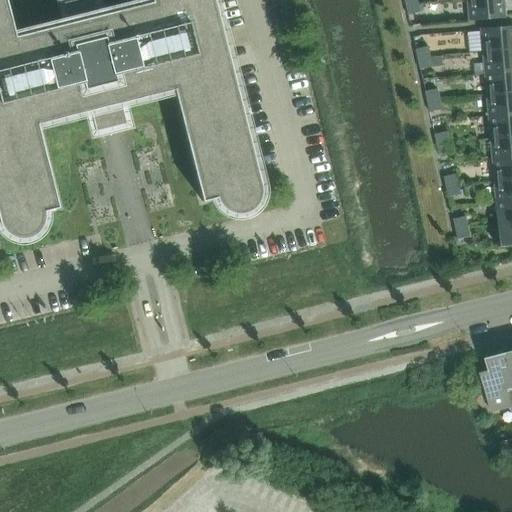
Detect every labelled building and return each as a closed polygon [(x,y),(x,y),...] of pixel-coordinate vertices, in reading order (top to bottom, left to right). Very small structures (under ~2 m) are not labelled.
[(71,23),(15,37),(5,0),(0,0),(0,224),(0,225),(1,227),(3,230),(5,232),(6,233),(9,235),(11,236),(13,237),(16,238),(18,238),(21,239),(23,239),(26,238),(28,238),(31,237),(33,236),(35,234),(37,233),(39,231),(40,229),(42,227),(43,224),(44,222),(45,219),(45,217),(45,214),(44,211),(58,208),(37,124),(93,110),(98,108),(102,122),(109,121),(116,119),(112,105),(118,103),(118,104),(174,90),(202,201),(216,198),(217,200),(218,203),(219,205),(221,207),(223,209),(225,210),(227,211),(230,212),(232,213),(235,214),(237,214),(240,214),(242,213),(245,213),(247,212),(249,211),(252,209),(254,208),(255,206),(257,204),(258,202),(259,200),(260,197),(261,195),(261,193),(261,191),(261,189),(261,187),(225,44),(217,45),(211,21),(219,19),(213,0),(150,0),(152,3),(96,17),(91,18),(87,4),(73,8),(76,22),(71,23)] [(504,17),(502,0),(466,0),(468,20),(504,17)] [(420,12),(417,2),(405,5),(407,15),(420,12)] [(511,27),(480,30),(482,52),(511,49),(511,27)] [(429,57),(427,47),(415,49),(417,59),(429,57)] [(511,49),(482,52),(484,73),(511,70),(511,49)] [(432,67),(429,57),(417,59),(419,70),(432,67)] [(511,70),(484,73),(485,95),(511,92),(511,70)] [(439,99),(437,89),(424,92),(426,102),(439,99)] [(511,92),(485,95),(487,117),(511,114),(511,92)] [(441,109),(439,99),(426,102),(429,112),(441,109)] [(511,114),(487,117),(489,138),(511,136),(511,114)] [(448,142),(446,132),(434,134),(436,145),(448,142)] [(511,136),(489,138),(491,160),(511,158),(511,136)] [(450,152),(448,142),(436,145),(438,155),(450,152)] [(511,158),(491,160),(493,182),(511,179),(511,158)] [(458,184),(455,174),(443,177),(445,187),(458,184)] [(511,179),(493,182),(495,203),(511,201),(511,179)] [(460,194),(458,184),(445,187),(448,197),(460,194)] [(511,201),(495,203),(497,225),(511,223),(511,201)] [(467,227),(465,217),(453,219),(455,229),(467,227)] [(511,223),(497,225),(499,247),(511,245),(511,223)] [(469,237),(467,227),(455,229),(457,240),(469,237)] [(511,366),(508,353),(487,358),(495,390),(488,392),(489,398),(489,399),(490,399),(493,410),(492,410),(492,412),(494,411),(510,407),(511,406),(511,366)]
